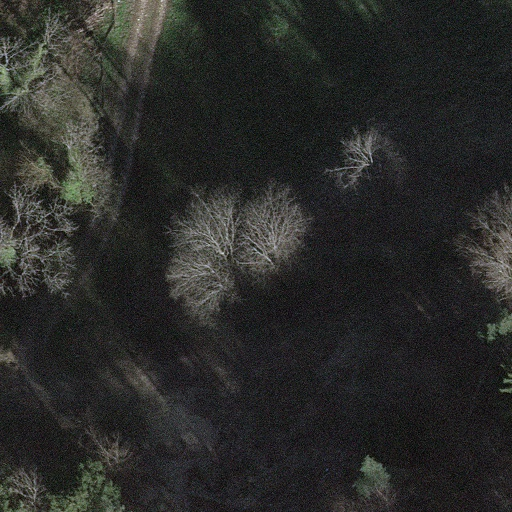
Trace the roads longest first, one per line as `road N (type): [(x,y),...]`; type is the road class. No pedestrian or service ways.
road 1 (track): [(0,377),(53,400),(352,291),(511,258)]
road 2 (track): [(145,0),(79,254),(0,333)]
